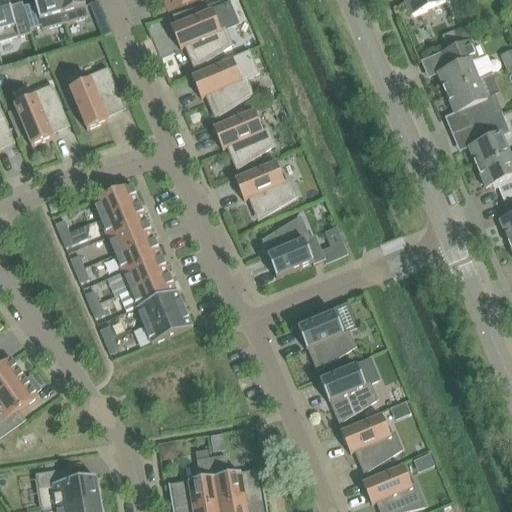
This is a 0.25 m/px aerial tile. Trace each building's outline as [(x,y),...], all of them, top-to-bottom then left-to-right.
[(0,0),(0,44),(31,35),(22,5),(11,8),(8,0),(0,0)] [(23,5),(22,5),(31,35),(32,35),(31,31),(42,28),(43,32),(65,25),(66,26),(58,0),(33,0),(35,5),(24,8),(23,5)] [(83,0),(58,0),(66,26),(89,19),(83,0)] [(165,0),(171,14),(203,0),(165,0)] [(404,0),(412,17),(430,10),(446,3),(453,20),(464,15),(457,0),(404,0)] [(100,2),(90,6),(96,20),(106,17),(104,13),(100,2)] [(176,17),(180,27),(172,30),(181,51),(191,47),(199,68),(232,47),(225,31),(221,33),(213,13),(206,16),(203,9),(176,17)] [(460,45),(474,40),(468,25),(454,31),(460,45)] [(438,76),(447,96),(480,83),(492,78),(484,59),(480,61),(472,42),(442,54),(449,71),(438,76)] [(511,67),(511,51),(502,56),(508,69),(511,67)] [(202,101),(211,97),(220,117),(253,97),(246,81),(242,82),(234,63),(193,80),(202,101)] [(107,118),(124,110),(125,113),(126,113),(109,71),(89,79),(91,84),(71,92),(88,133),(109,124),(107,118)] [(466,112),(473,129),(503,116),(495,97),(500,94),(493,77),(492,78),(480,83),(447,96),(455,116),(466,112)] [(52,134),(69,127),(70,130),(71,129),(53,87),(34,95),(36,100),(16,109),(33,149),(54,140),(52,134)] [(0,149),(14,144),(15,147),(16,146),(0,107),(0,149)] [(223,152),(233,148),(241,169),(275,148),(268,132),(263,134),(255,114),(214,131),(223,152)] [(469,150),(478,170),(510,156),(503,138),(511,135),(503,116),(473,129),(480,145),(469,150)] [(497,185),(504,202),(511,198),(511,160),(510,156),(478,170),(486,190),(497,185)] [(254,200),(263,220),(296,199),(289,183),(285,185),(276,165),(236,182),(245,204),(254,200)] [(93,204),(101,222),(140,206),(133,187),(93,204)] [(501,223),(509,244),(511,242),(511,198),(504,202),(511,219),(501,223)] [(101,222),(109,240),(148,223),(140,206),(101,222)] [(268,259),(277,280),(313,265),(314,267),(325,263),(315,240),(310,242),(301,221),(268,242),(274,256),(268,259)] [(56,227),(61,239),(70,235),(65,223),(56,227)] [(109,240),(116,258),(155,241),(148,223),(109,240)] [(70,235),(61,239),(66,251),(76,247),(70,235)] [(116,258),(123,275),(163,259),(155,241),(116,258)] [(324,257),(329,267),(349,258),(345,248),(324,257)] [(71,262),(76,274),(85,270),(80,258),(71,262)] [(123,275),(131,293),(170,276),(163,259),(123,275)] [(85,270),(76,274),(81,286),(90,282),(85,270)] [(137,310),(138,311),(178,294),(178,293),(177,293),(170,276),(131,293),(138,310),(137,310)] [(86,298),(91,310),(100,306),(95,294),(86,298)] [(138,311),(145,329),(186,312),(178,294),(138,311)] [(100,306),(91,310),(96,322),(105,318),(100,306)] [(186,312),(145,329),(153,347),(193,330),(186,312)] [(314,350),(322,370),(355,350),(348,333),(344,335),(336,315),(298,331),(307,352),(314,350)] [(101,333),(106,345),(115,341),(110,329),(101,333)] [(115,341),(106,345),(111,357),(120,353),(115,341)] [(0,398),(26,380),(12,360),(0,368),(0,398)] [(336,403),(344,423),(351,418),(362,411),(377,402),(370,386),(366,388),(358,368),(321,384),(330,405),(336,403)] [(26,380),(0,398),(0,442),(20,428),(13,418),(39,399),(36,395),(40,392),(31,379),(27,382),(26,380)] [(362,411),(351,418),(356,426),(368,420),(362,411)] [(383,418),(342,435),(351,456),(361,452),(369,473),(373,470),(376,477),(394,470),(390,460),(402,452),(395,436),(391,438),(383,418)] [(223,437),(210,439),(212,451),(225,449),(223,437)] [(209,453),(196,455),(198,463),(210,461),(209,453)] [(227,458),(212,461),(220,506),(266,498),(261,472),(230,477),(227,458)] [(169,487),(173,511),(182,511),(220,506),(212,461),(198,463),(201,482),(169,487)] [(382,503),(385,511),(413,511),(426,509),(417,487),(412,489),(404,469),(363,486),(372,507),(382,503)] [(54,489),(57,510),(101,503),(97,480),(65,485),(63,473),(38,477),(40,492),(54,489)] [(220,506),(220,511),(268,511),(266,498),(220,506)] [(102,511),(101,503),(57,510),(57,511),(102,511)]
